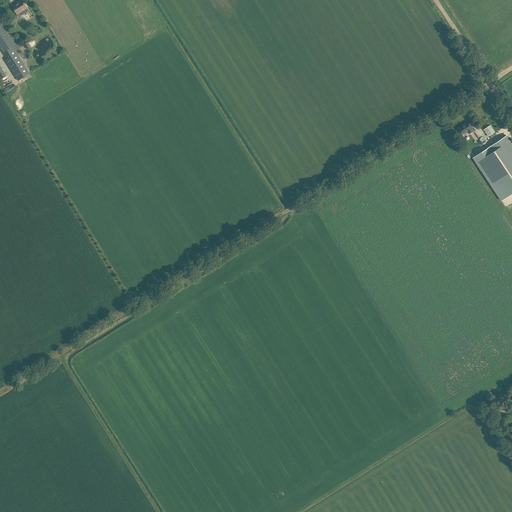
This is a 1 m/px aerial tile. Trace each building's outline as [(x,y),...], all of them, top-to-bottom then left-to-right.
[(27,7),(25,4),(22,0),(21,0),(12,6),(17,14),(27,7)] [(18,43),(13,34),(10,30),(9,31),(3,22),(0,24),(0,47),(3,52),(7,58),(5,59),(18,80),(30,73),(13,46),(18,43)] [(472,128),(471,126),(468,121),(458,128),(462,135),(467,131),(469,134),(474,131),(472,128)] [(490,125),(484,129),(488,135),(494,131),(490,125)] [(511,143),(506,135),(473,157),(502,200),(511,193),(511,143)]
